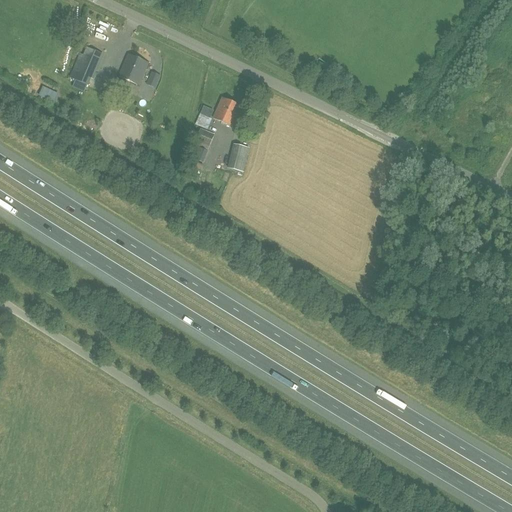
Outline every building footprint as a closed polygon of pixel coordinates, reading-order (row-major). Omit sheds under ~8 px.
[(102,55),(87,49),(78,72),(92,78),(102,55)] [(139,86),(148,64),(128,55),(118,77),(139,86)] [(57,94),(46,90),(43,97),(54,102),(57,94)] [(242,107),(222,99),(213,119),(233,127),(242,107)] [(197,126),(206,130),(211,119),(202,115),(197,126)] [(203,163),(210,147),(214,136),(200,130),(196,141),(200,143),(193,160),(203,163)] [(229,169),(242,173),(248,148),(235,145),(229,169)]
